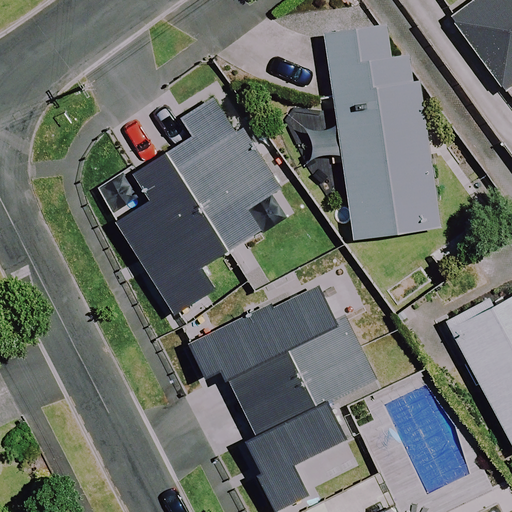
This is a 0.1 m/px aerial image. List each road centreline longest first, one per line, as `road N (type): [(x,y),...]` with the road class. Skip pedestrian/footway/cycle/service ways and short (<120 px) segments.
road 1 (residential): [(159,511),(0,197)]
road 2 (residential): [(120,0),(0,84)]
